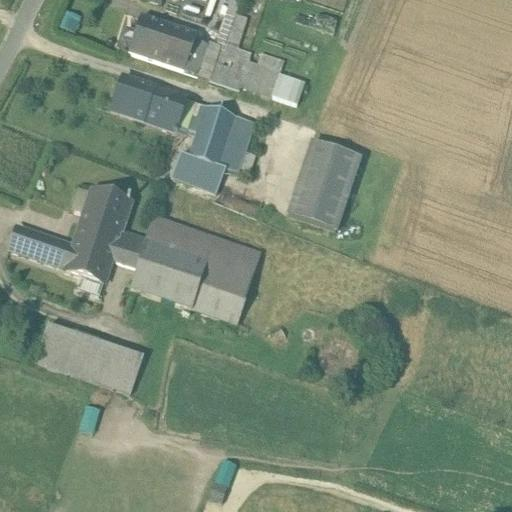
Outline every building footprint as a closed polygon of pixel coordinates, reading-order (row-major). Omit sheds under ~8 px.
[(158,0),(139,0),(139,3),(155,9),(158,0)] [(223,17),(228,1),(225,0),(215,0),(211,13),(223,17)] [(207,85),(206,87),(236,96),(237,93),(245,65),(248,57),(235,52),(245,22),(233,18),(237,4),(228,1),(223,17),(213,49),(218,50),(207,85)] [(195,37),(139,19),(127,57),(183,75),(193,43),(195,37)] [(183,77),(194,80),(204,50),(193,43),(183,75),(183,77)] [(218,50),(213,49),(205,46),(204,50),(194,80),(207,85),(218,50)] [(254,68),(245,65),(237,93),(268,103),(281,64),(258,57),(254,68)] [(154,93),(122,82),(111,114),(143,124),(147,113),(161,118),(158,128),(174,133),(184,104),(154,94),(154,93)] [(303,90),(278,82),(271,104),(296,112),(303,90)] [(205,110),(201,121),(192,117),(186,134),(196,137),(188,160),(217,170),(234,120),(205,110)] [(254,126),(234,120),(217,170),(225,172),(237,177),(254,126)] [(311,145),(286,219),(334,235),(359,161),(311,145)] [(217,170),(188,160),(180,157),(171,181),(215,198),(225,172),(217,170)] [(91,191),(72,250),(42,240),(35,261),(65,271),(64,273),(102,286),(110,263),(136,272),(145,247),(146,247),(147,242),(145,242),(121,234),(131,205),(91,191)] [(260,257),(152,220),(145,242),(147,242),(146,247),(206,268),(191,313),(236,328),(260,257)] [(42,240),(16,231),(9,252),(35,261),(42,240)] [(146,247),(145,247),(136,272),(129,292),(191,313),(206,268),(146,247)] [(45,327),(34,323),(27,344),(38,347),(45,327)] [(98,346),(47,328),(33,366),(85,383),(98,346)] [(143,360),(98,346),(85,383),(129,398),(143,360)]
